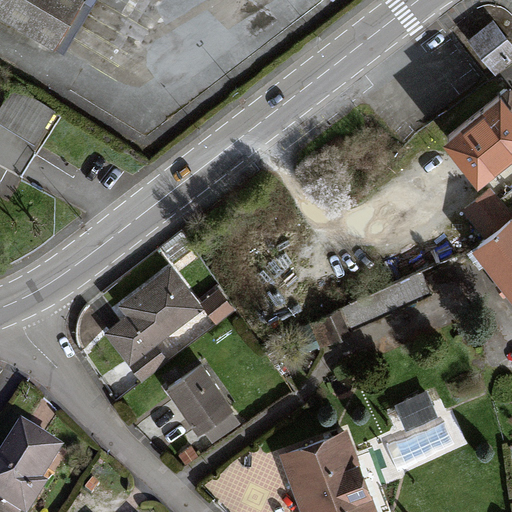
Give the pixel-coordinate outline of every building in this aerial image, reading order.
[(488,25),(500,39),(504,35),(493,21),(488,25)] [(500,39),(488,25),(471,39),(494,68),(511,53),(511,44),(504,35),(500,39)] [(0,119),(34,141),(54,108),(14,82),(12,84),(0,77),(0,119)] [(511,91),(510,90),(508,92),(505,88),(499,92),(511,108),(511,91)] [(511,146),(511,108),(499,92),(446,135),(477,174),(511,146)] [(463,207),(483,231),(508,211),(488,187),(463,207)] [(511,215),(511,216),(475,244),(476,245),(487,259),(502,279),(509,288),(511,292),(511,215)] [(487,259),(476,245),(468,251),(479,265),(487,259)] [(170,266),(121,304),(129,314),(107,331),(141,375),(162,359),(150,344),(199,305),(170,266)] [(419,268),(321,313),(332,337),(430,292),(419,268)] [(509,288),(502,279),(497,284),(503,293),(509,288)] [(218,291),(204,302),(216,318),(231,307),(218,291)] [(321,313),(307,320),(318,344),(332,337),(321,313)] [(230,405),(201,362),(168,385),(197,428),(203,424),(228,407),(230,405)] [(397,405),(406,424),(434,411),(425,392),(397,405)] [(228,407),(203,424),(212,437),(237,420),(228,407)] [(58,451),(21,427),(0,459),(0,499),(4,502),(18,511),(19,511),(26,511),(38,495),(32,492),(38,483),(58,451)] [(373,511),(344,431),(284,453),(305,511),(373,511)] [(38,495),(43,487),(38,483),(32,492),(38,495)] [(0,509),(0,511),(17,511),(18,511),(4,502),(0,509)]
